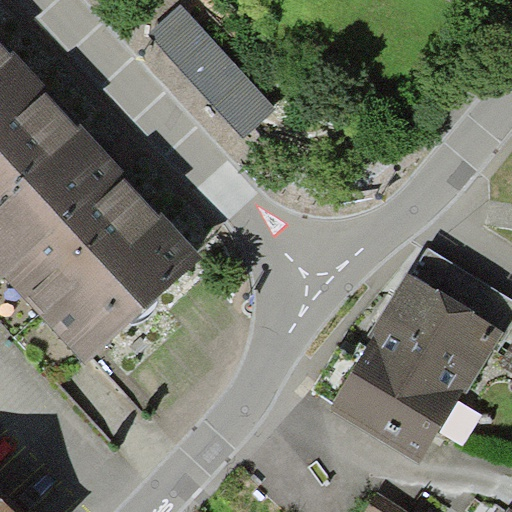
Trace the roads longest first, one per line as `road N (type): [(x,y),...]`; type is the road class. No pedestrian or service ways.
road 1 (residential): [(321,285),(49,0)]
road 2 (residential): [(150,511),(221,443),(321,285)]
road 3 (residential): [(321,285),(511,103)]
